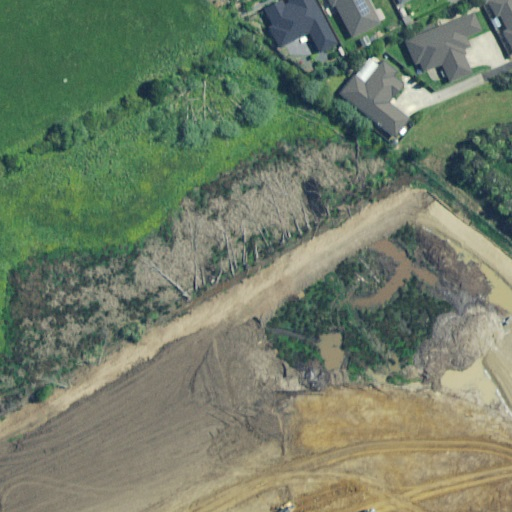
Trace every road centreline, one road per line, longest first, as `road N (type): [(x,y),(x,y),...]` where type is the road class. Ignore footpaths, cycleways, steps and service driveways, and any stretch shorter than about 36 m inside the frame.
road 1 (unknown): [(0,351),(189,239),(290,192)]
road 2 (unknown): [(214,511),(369,447),(391,448),(410,463),(430,511)]
